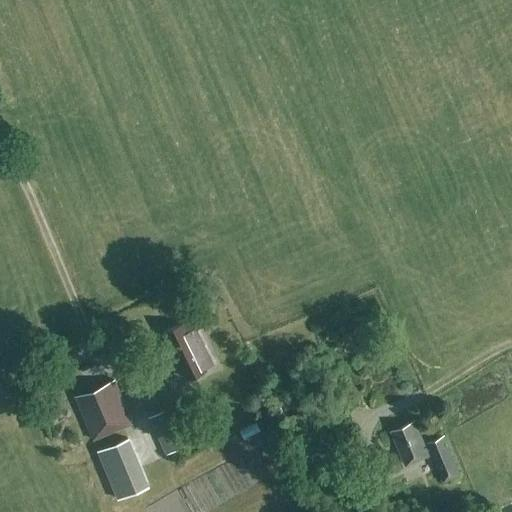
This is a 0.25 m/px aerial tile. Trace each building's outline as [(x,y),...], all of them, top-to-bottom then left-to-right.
[(373,315),(363,324),(376,338),(385,330),(373,315)] [(204,366),(213,361),(196,327),(187,332),(182,322),(164,331),(187,378),(205,368),(204,366)] [(92,440),(132,424),(114,379),(74,397),(92,440)] [(168,407),(148,417),(165,454),(186,444),(168,407)] [(405,465),(428,455),(413,421),(390,431),(405,465)] [(298,465),(317,458),(305,425),(286,432),(298,465)] [(150,429),(120,440),(136,484),(166,473),(150,429)] [(442,481),(459,474),(442,435),(426,442),(442,481)]
